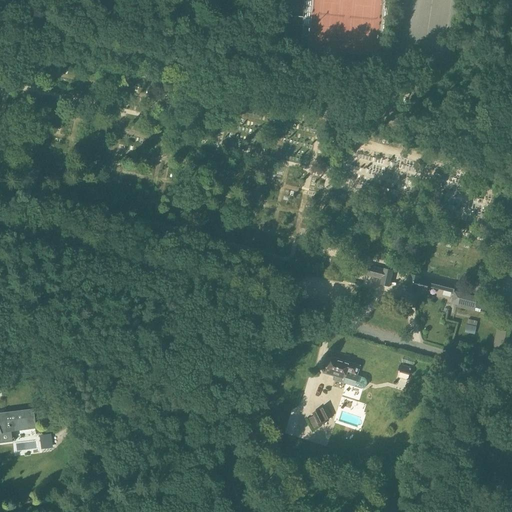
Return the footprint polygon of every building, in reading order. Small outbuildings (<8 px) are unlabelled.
[(384,271),(367,267),(365,276),(381,280),(380,285),(388,287),(389,284),(392,271),(384,269),(384,271)] [(416,289),(426,292),(428,286),(453,293),(454,288),(429,282),(428,283),(419,281),(420,277),(411,275),(408,289),(407,291),(415,293),(416,289)] [(478,297),(460,293),(457,308),(474,312),(478,297)] [(328,373),(345,379),(343,384),(362,390),(363,389),(364,389),(366,387),(367,385),(367,383),(367,382),(367,380),(366,379),(365,378),(363,378),(356,376),(359,366),(332,358),(328,373)] [(414,370),(411,369),(399,365),(397,372),(400,373),(398,378),(408,381),(409,375),(412,376),(414,370)] [(312,414),(317,425),(332,418),(327,407),(312,414)] [(0,442),(14,441),(13,431),(35,428),(33,409),(0,412),(0,442)] [(28,488),(19,489),(20,498),(29,498),(28,488)]
